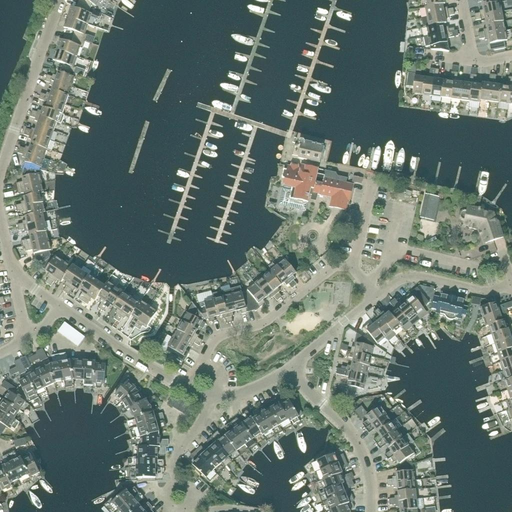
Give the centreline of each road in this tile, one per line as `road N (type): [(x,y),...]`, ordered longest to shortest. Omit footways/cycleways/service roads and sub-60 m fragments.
road 1 (residential): [(186,389),(218,335),(261,324),(335,269),(350,267)]
road 2 (residential): [(0,170),(64,0)]
road 3 (residential): [(372,511),(363,453),(294,367)]
road 4 (residential): [(186,389),(60,307)]
road 5 (residential): [(377,297),(407,277),(481,292),(511,285)]
